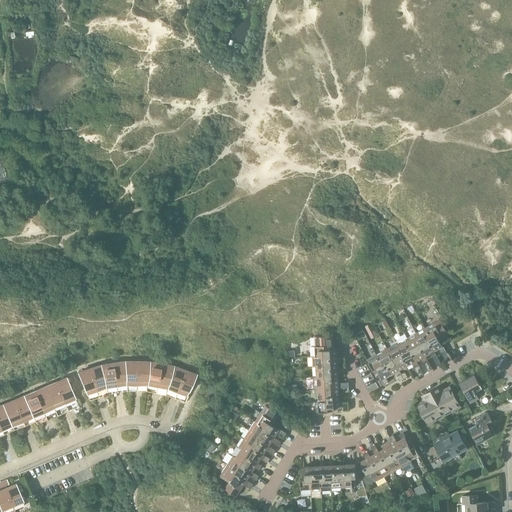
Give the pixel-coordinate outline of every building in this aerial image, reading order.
[(439,320),(424,328),(430,339),(426,341),(432,351),(433,351),(438,349),(443,357),(447,355),(442,345),(441,345),(439,341),(448,336),(439,320)] [(365,327),(371,338),(379,334),(373,323),(365,327)] [(360,325),(350,331),(351,334),(353,336),(363,330),(362,328),(360,325)] [(424,328),(415,333),(421,343),(417,346),(423,356),(424,356),(425,356),(429,353),(432,358),(436,356),(433,351),(432,351),(426,341),(430,339),(424,328)] [(415,333),(406,338),(412,348),(408,350),(414,361),(415,361),(416,361),(420,358),(423,363),(427,361),(424,356),(423,356),(417,346),(421,343),(415,333)] [(315,346),(315,357),(323,356),(324,360),(336,360),(336,358),(336,353),(341,353),(341,348),(334,348),(334,349),(333,349),(332,337),(319,337),(320,346),(315,346)] [(406,338),(398,343),(403,353),(399,355),(406,366),(411,363),(414,368),(418,366),(416,361),(415,361),(414,361),(408,350),(412,348),(406,338)] [(398,343),(387,349),(398,370),(406,366),(399,355),(403,353),(398,343)] [(387,349),(375,355),(381,365),(385,363),(391,374),(398,370),(387,349)] [(381,365),(375,355),(366,360),(368,363),(375,376),(379,374),(381,378),(380,379),(383,385),(388,382),(385,377),(391,374),(385,363),(381,365)] [(313,367),(316,367),(324,366),(324,371),(336,370),(336,368),(337,368),(336,363),(342,363),(342,358),(336,358),(336,360),(324,360),(323,356),(315,357),(312,357),(313,367)] [(116,387),(126,385),(125,362),(113,363),(116,387)] [(126,385),(137,385),(137,362),(125,362),(126,385)] [(137,385),(147,385),(149,362),(137,362),(137,385)] [(147,385),(157,387),(161,364),(149,362),(147,385)] [(106,388),(116,387),(113,363),(101,365),(106,388)] [(157,387),(167,389),(173,367),(161,364),(157,387)] [(96,391),(106,388),(101,365),(89,369),(96,391)] [(316,367),(317,377),(325,377),(325,381),(337,380),(337,373),(342,373),(342,368),(336,368),(336,370),(324,371),(324,366),(316,367)] [(167,389),(176,393),(184,371),(173,367),(167,389)] [(87,395),(96,391),(89,369),(77,373),(87,395)] [(184,371),(176,393),(186,396),(196,375),(184,371)] [(459,383),(470,404),(476,401),(478,405),(480,404),(481,406),(494,399),(490,393),(487,395),(483,388),(481,389),(474,375),(462,381),(459,383)] [(317,377),(317,390),(338,388),(337,380),(325,381),(325,377),(317,377)] [(66,378),(55,383),(64,404),(75,400),(66,378)] [(55,383),(45,387),(54,408),(64,404),(55,383)] [(45,387),(34,392),(43,413),(54,408),(45,387)] [(437,387),(430,391),(442,414),(458,405),(450,389),(441,394),(437,387)] [(317,390),(318,402),(326,402),(326,398),(338,397),(338,388),(317,390)] [(442,414),(430,391),(423,395),(427,402),(418,407),(427,422),(442,414)] [(34,392),(24,396),(33,417),(43,413),(34,392)] [(24,396),(13,400),(22,422),(33,417),(24,396)] [(326,402),(318,402),(319,413),(333,412),(333,408),(338,407),(338,408),(343,408),(343,411),(348,411),(347,403),(339,403),(338,397),(326,398),(326,402)] [(13,400),(3,405),(12,426),(22,422),(13,400)] [(3,405),(0,406),(0,427),(1,431),(12,426),(3,405)] [(286,433),(283,432),(278,428),(277,429),(275,428),(281,419),(271,412),(268,418),(260,413),(255,422),(264,428),(262,432),(272,438),(273,437),(276,433),(283,438),(286,433)] [(233,413),(229,418),(234,421),(238,416),(233,413)] [(492,422),(487,413),(474,420),(476,423),(477,424),(469,429),(477,444),(493,436),(487,425),(492,422)] [(255,422),(249,430),(259,437),(257,440),(267,447),(268,446),(271,442),(278,446),(280,442),(273,437),(272,438),(262,432),(264,428),(255,422),(254,422),(255,422)] [(249,430),(244,439),(253,445),(251,449),(261,455),(262,454),(262,455),(265,450),(272,455),(275,450),(268,446),(267,447),(257,440),(259,437),(249,430)] [(436,445),(444,461),(465,449),(456,432),(449,435),(447,433),(440,437),(443,441),(436,445)] [(401,440),(396,443),(397,443),(395,444),(401,454),(405,452),(409,460),(418,454),(411,442),(407,444),(405,439),(406,439),(403,433),(398,435),(401,440)] [(387,448),(388,448),(387,449),(392,459),(396,457),(401,467),(410,462),(409,460),(405,452),(401,454),(395,444),(397,443),(396,443),(392,435),(388,438),(392,445),(387,448)] [(267,458),(262,455),(262,454),(261,455),(251,449),(253,445),(244,439),(243,439),(238,447),(241,450),(248,454),(246,457),(256,464),(257,463),(260,459),(267,463),(269,459),(267,458)] [(383,450),(379,453),(378,453),(384,464),(387,462),(392,472),(401,467),(396,457),(392,459),(387,449),(388,448),(387,448),(385,443),(380,445),(383,450)] [(374,455),(370,457),(370,458),(369,458),(375,469),(378,467),(383,477),(392,472),(387,462),(384,464),(378,453),(379,453),(375,445),(370,448),(374,455)] [(241,450),(236,458),(242,462),(240,466),(250,473),(251,472),(254,467),(259,470),(261,466),(257,463),(256,464),(246,457),(248,454),(241,450)] [(366,486),(374,482),(383,477),(378,467),(375,469),(369,458),(370,458),(370,457),(367,453),(363,455),(365,460),(359,463),(365,474),(361,476),(366,486)] [(227,464),(230,467),(237,471),(234,474),(245,481),(246,480),(249,476),(256,480),(258,476),(256,475),(251,472),(250,473),(240,466),(242,462),(236,458),(232,456),(227,464)] [(344,465),(334,466),(335,479),(330,479),(331,487),(341,486),(341,478),(345,478),(344,465)] [(355,465),(344,465),(345,478),(341,478),(341,486),(351,486),(351,478),(355,478),(355,465)] [(320,479),(321,487),(321,491),(328,491),(328,487),(331,487),(330,479),(335,479),(334,466),(324,467),(324,479),(320,479)] [(253,485),(250,483),(246,480),(245,481),(234,474),(237,471),(230,467),(226,473),(223,471),(219,477),(229,483),(225,489),(236,496),(243,484),(250,489),(253,485)] [(314,480),(314,467),(303,468),(304,479),(300,480),(300,489),(310,488),(310,480),(314,480)] [(324,467),(314,467),(314,480),(310,480),(310,488),(321,487),(320,479),(324,479),(324,467)] [(15,484),(5,489),(12,506),(22,501),(15,484)] [(414,489),(417,495),(426,492),(422,484),(414,489)] [(5,489),(0,490),(0,507),(1,510),(12,506),(5,489)] [(411,489),(405,492),(408,498),(414,494),(411,489)] [(467,504),(467,510),(467,511),(491,511),(491,509),(487,509),(487,502),(477,503),(476,495),(462,496),(463,504),(467,504)]
